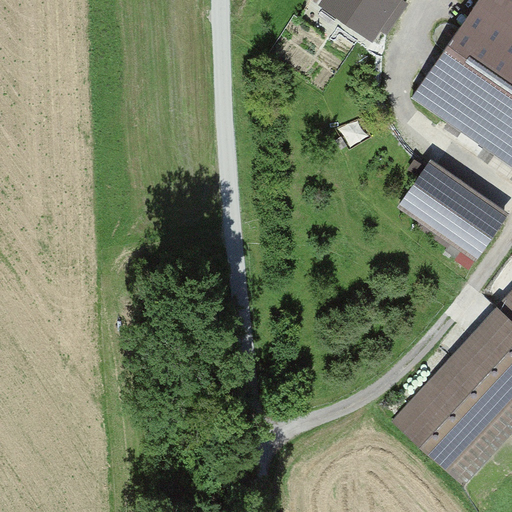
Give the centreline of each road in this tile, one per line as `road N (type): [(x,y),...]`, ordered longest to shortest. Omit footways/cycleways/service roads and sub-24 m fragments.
road 1 (unclassified): [(221,0),(262,511)]
road 2 (track): [(511,252),(396,379),(331,417),(255,436)]
